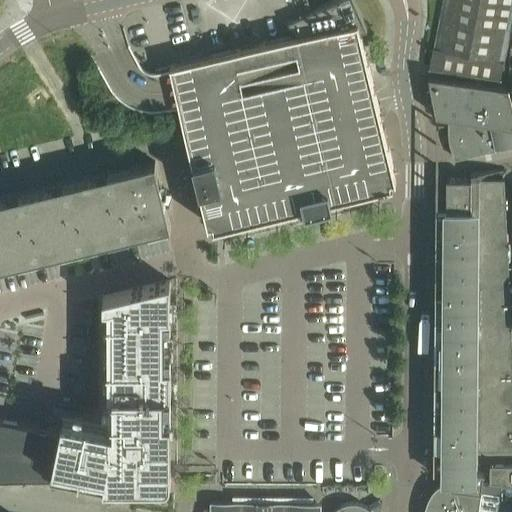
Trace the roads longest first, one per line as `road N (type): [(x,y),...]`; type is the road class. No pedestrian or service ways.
road 1 (residential): [(0,179),(161,143),(191,253)]
road 2 (tertiary): [(405,511),(414,240)]
road 3 (tertiary): [(414,240),(405,0)]
road 4 (residential): [(191,253),(200,269),(222,278),(377,241),(414,240)]
road 5 (residential): [(0,302),(191,253)]
